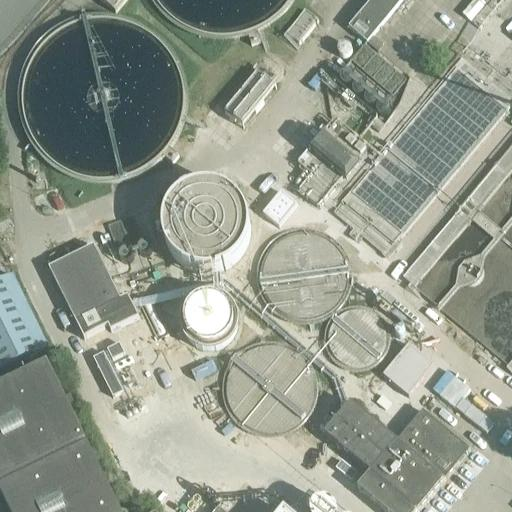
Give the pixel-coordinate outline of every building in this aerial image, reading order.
[(103,0),(121,11),(127,0),(103,0)] [(162,0),(174,15),(195,29),(220,35),(245,34),(269,24),(289,6),(292,0),(162,0)] [(373,37),(374,36),(404,0),(373,0),(349,29),(366,44),(367,44),(373,37)] [(505,0),(475,0),(462,16),(480,31),(505,0)] [(118,23),(91,26),(66,37),(46,56),(34,81),(31,108),(37,135),(52,158),(75,174),(101,182),(126,181),(150,173),(170,157),(184,136),(190,112),(189,86),(180,63),(164,43),(143,30),(118,23)] [(383,110),(408,77),(366,45),(339,80),(352,90),(363,76),(378,87),(369,99),(383,110)] [(471,50),(335,215),(355,231),(350,237),(356,242),(361,236),(382,254),(384,257),(386,258),(394,249),(397,251),(402,245),(399,243),(511,106),(511,74),(507,80),(487,64),(491,58),(486,52),(481,58),(471,50)] [(260,71),(240,100),(256,111),(276,82),(260,71)] [(310,152),(313,155),(347,183),(361,166),(327,139),(324,135),(310,152)] [(511,148),(496,168),(494,166),(489,171),(492,173),(455,217),(453,215),(449,220),(451,222),(403,279),(511,369),(511,148)] [(251,223),(251,220),(250,219),(249,216),(248,212),(246,209),(244,206),(242,203),(239,199),(236,197),(233,194),(230,192),(225,190),(222,189),(217,187),(214,187),(209,186),(204,186),(201,187),(198,188),(195,188),(190,190),(186,192),(184,194),(179,197),(176,200),(173,203),(171,206),(170,209),(168,212),(166,216),(165,220),(165,222),(164,224),(164,227),(164,232),(164,237),(165,239),(165,241),(166,245),(167,248),(169,251),(171,255),(174,259),(177,262),(181,265),(185,268),(189,270),(193,272),(196,273),(199,273),(203,274),(208,274),(211,274),(214,274),(219,273),(221,272),(226,270),(230,268),(234,265),(238,262),(241,259),(242,257),(244,255),(246,252),(248,248),(250,244),(250,242),(251,239),(251,236),(252,234),(252,232),(252,230),(251,226),(251,223)] [(300,198),(292,207),(309,221),(317,212),(300,198)] [(333,313),(335,311),(337,309),(339,307),(342,304),(344,300),(345,298),(346,295),(347,293),(348,290),(348,285),(349,281),(349,278),(349,275),(348,272),(348,270),(347,267),(346,265),(344,260),(343,258),(342,256),(340,253),(339,252),(337,250),(335,248),(331,245),(328,242),(323,240),(318,238),(313,237),(310,236),(307,236),(302,236),(297,237),(293,238),(288,240),(284,242),(282,243),(279,245),(276,248),(274,250),(272,252),(269,256),(267,260),(265,264),(264,266),(263,270),(263,274),(262,277),(262,280),(263,284),(263,287),(263,290),(265,293),(266,297),(268,301),(269,303),(271,305),(274,309),(276,311),(278,313),(282,316),(284,317),(288,319),(291,320),(294,321),(298,322),(301,323),(305,323),(310,323),(314,322),(318,321),(321,320),(325,318),(328,317),(331,315),(333,313)] [(76,326),(122,304),(94,248),(49,270),(76,326)] [(0,374),(49,350),(13,277),(0,282),(0,374)] [(368,300),(366,278),(355,279),(356,301),(368,300)] [(233,307),(230,304),(229,303),(227,301),(224,299),(223,298),(220,297),(218,297),(217,296),(214,296),(212,295),(209,295),(207,296),(204,296),(201,297),(199,298),(197,299),(194,300),(192,301),(191,303),(189,304),(187,307),(186,309),(184,312),(183,314),(183,316),(182,318),(182,320),(181,323),(181,325),(182,327),(182,330),(183,333),(184,337),(186,339),(187,341),(188,342),(191,345),(193,347),(196,349),(199,350),(202,351),(205,352),(209,352),(212,352),(216,352),(218,351),(221,350),(224,349),(226,347),(230,345),(232,343),(233,340),(235,338),(236,335),(238,331),(238,328),(239,325),(238,322),(238,318),(237,315),(236,312),(235,309),(233,307)] [(381,323),(379,321),(378,320),(376,319),(373,316),(369,314),(366,314),(364,313),(359,313),(355,313),(351,314),(348,315),(346,316),(342,318),(341,320),(339,321),(337,323),(336,325),(335,327),(334,329),(333,332),(332,333),(332,336),(331,338),(331,340),(331,342),(331,344),(332,346),(333,349),(333,351),(334,352),(335,355),(337,358),(339,360),(342,362),(345,364),(347,366),(351,367),(354,368),(357,368),(361,368),(364,368),(367,367),(370,366),(373,365),(375,363),(377,362),(380,359),(382,356),(383,355),(384,352),(385,349),(386,347),(387,344),(387,342),(387,338),(386,335),(386,334),(385,332),(385,330),(384,328),(382,326),(381,323)] [(148,348),(158,343),(157,342),(153,333),(143,338),(148,348)] [(313,400),(314,396),(314,392),(314,389),(314,387),(313,383),(313,381),(312,378),(310,375),(309,373),(308,371),(307,368),(305,366),(303,363),(300,361),(297,358),(293,355),(290,354),(285,352),(283,351),(280,350),(277,350),(274,349),(269,349),(265,350),(262,350),(260,351),(257,352),(252,354),(249,355),(247,357),(245,358),(242,361),(239,363),(236,367),(234,371),(232,374),(231,377),(230,379),(229,382),(228,386),(228,388),(228,391),(228,394),(228,396),(229,400),(229,403),(231,407),(233,412),(234,415),(236,418),(239,421),(241,424),(244,426),(247,428),(252,431),(257,433),(260,434),(264,435),(269,435),(274,435),(278,435),(281,434),(285,433),(288,432),(292,430),(295,428),(298,426),(300,425),(303,421),(306,418),(308,414),(310,411),(311,408),(312,405),(313,403),(313,400)] [(118,511),(49,371),(0,394),(0,494),(8,511),(118,511)] [(325,437),(415,511),(420,511),(470,452),(423,413),(398,444),(351,405),(325,437)] [(345,462),(322,443),(313,454),(336,473),(345,462)]
